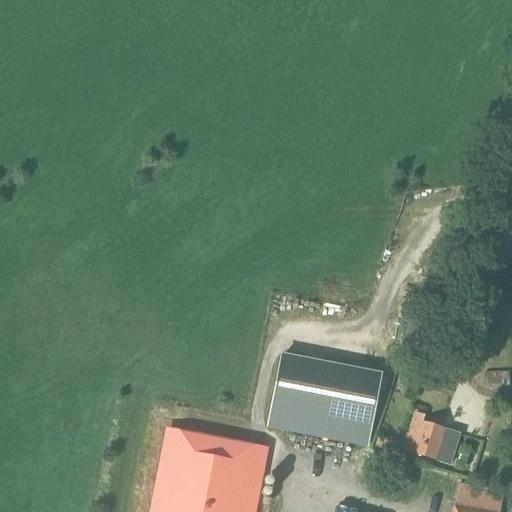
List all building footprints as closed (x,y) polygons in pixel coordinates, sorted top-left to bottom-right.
[(445,288),(423,281),(406,338),(428,345),(445,288)] [(367,447),(381,377),(281,357),(267,428),(367,447)] [(509,391),(510,373),(484,373),(484,391),(509,391)] [(415,441),(411,454),(435,462),(445,431),(422,423),(424,416),(416,413),(408,439),(415,441)] [(250,511),(263,448),(171,430),(155,511),(250,511)] [(459,484),(454,506),(452,511),(500,511),(504,493),(459,484)]
